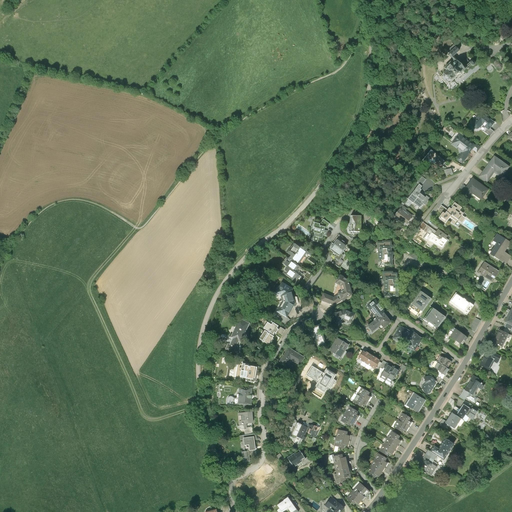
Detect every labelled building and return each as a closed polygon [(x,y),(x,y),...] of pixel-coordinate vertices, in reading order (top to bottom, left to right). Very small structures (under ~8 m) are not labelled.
[(461,50),(458,46),(451,52),(455,56),(461,50)] [(458,74),(459,75),(467,68),(459,60),(455,63),(453,61),(447,66),(449,69),(446,71),(452,78),(453,78),(458,74)] [(491,129),(497,121),(483,111),(476,120),(474,123),(476,127),(480,128),(483,126),(485,123),(491,129)] [(478,144),(462,132),(454,142),(465,150),(460,158),(465,161),(475,148),(478,144)] [(479,142),(478,144),(475,148),(479,151),(483,146),(479,142)] [(433,149),(422,163),(425,165),(428,162),(441,161),(445,164),(448,161),(433,149)] [(511,165),(497,155),(482,176),(489,181),(497,171),(504,176),(511,165)] [(475,177),(469,185),(465,191),(471,196),(475,191),(484,198),(491,189),(475,177)] [(413,195),(418,199),(413,204),(419,209),(426,201),(425,200),(428,197),(424,194),(425,193),(419,187),(413,195)] [(465,207),(457,202),(453,208),(452,207),(447,213),(445,211),(441,217),(448,222),(453,216),(456,219),(453,222),(456,224),(460,219),(465,222),(468,217),(465,215),(466,213),(463,210),(465,207)] [(407,226),(414,215),(403,207),(395,217),(407,226)] [(364,215),(354,215),(353,222),(352,226),(352,231),(364,231),(364,215)] [(375,215),(372,220),(377,224),(380,218),(375,215)] [(327,218),(323,223),(323,225),(328,226),(330,226),(332,223),(327,218)] [(439,231),(425,221),(421,227),(430,233),(427,237),(433,241),(435,240),(444,247),(449,240),(447,239),(450,235),(441,228),(439,231)] [(318,222),(317,226),(314,240),(315,240),(316,239),(321,240),(322,236),(325,237),(326,234),(329,234),(330,230),(328,229),(328,226),(323,225),(323,223),(318,222)] [(364,235),(364,231),(352,231),(352,226),(353,222),(351,223),(349,232),(350,234),(352,235),(364,235)] [(332,247),(334,249),(338,243),(341,238),(345,240),(347,237),(342,233),(332,247)] [(493,253),(508,263),(511,257),(511,255),(506,251),(511,242),(511,241),(500,234),(495,240),(499,243),(493,253)] [(341,238),(338,243),(346,249),(350,243),(345,240),(341,238)] [(393,241),(385,241),(385,242),(379,242),(379,249),(380,249),(380,262),(381,261),(381,266),(387,266),(387,265),(394,265),(394,254),(395,254),(395,252),(393,252),(393,247),(394,247),(394,245),(393,245),(393,241)] [(293,258),(301,264),(301,265),(311,251),(305,246),(305,247),(299,243),(297,246),(303,250),(299,254),(294,250),(292,253),(295,255),(293,258)] [(346,249),(338,243),(334,249),(342,254),(346,249)] [(303,275),(301,273),(305,267),(301,265),(301,264),(300,265),(294,261),(293,262),(290,261),(288,264),(291,266),(286,272),(299,281),(303,275)] [(501,271),(487,262),(480,272),(494,281),(501,271)] [(308,275),(300,286),(305,290),(313,278),(312,278),(315,274),(311,270),(307,275),(308,275)] [(395,271),(385,271),(385,280),(387,280),(387,296),(400,296),(400,282),(399,282),(399,280),(400,280),(400,277),(399,277),(399,272),(395,272),(395,271)] [(340,282),(345,285),(345,290),(341,293),(342,293),(337,297),(327,293),(324,299),(337,304),(346,298),(347,300),(355,294),(352,279),(345,275),(340,282)] [(283,297),(284,302),(283,304),(282,304),(281,305),(280,305),(278,310),(277,312),(281,314),(278,319),(281,321),(281,319),(283,320),(286,318),(295,303),(291,293),(292,289),(282,283),(276,293),(283,297)] [(434,298),(423,290),(410,307),(422,315),(434,298)] [(473,306),(456,293),(449,303),(453,306),(453,305),(463,313),(463,314),(466,316),(473,306)] [(371,306),(380,317),(381,318),(388,313),(389,312),(379,300),(371,306)] [(448,316),(435,306),(426,318),(440,328),(448,316)] [(339,312),(341,321),(348,318),(354,321),(358,314),(349,309),(339,312)] [(395,322),(388,313),(381,318),(380,317),(378,319),(378,321),(372,326),(376,331),(385,324),(388,327),(395,322)] [(252,322),(242,317),(233,337),(235,337),(232,343),(231,343),(228,348),(236,352),(241,340),(244,341),(252,322)] [(476,317),(472,326),(478,329),(482,320),(476,317)] [(272,319),(267,327),(276,333),(277,331),(279,332),(282,328),(280,327),(282,325),(272,319)] [(314,326),(321,345),(331,341),(323,322),(314,326)] [(406,343),(407,344),(415,331),(413,331),(409,328),(407,328),(403,325),(395,337),(402,342),(404,339),(407,341),(406,343)] [(471,337),(456,326),(454,329),(457,331),(453,336),(465,344),(471,337)] [(268,329),(262,337),(271,343),(272,341),(274,341),(276,338),(275,337),(276,335),(268,329)] [(503,331),(499,330),(495,338),(494,338),(492,342),(493,343),(498,346),(498,345),(501,347),(508,334),(503,331)] [(420,334),(415,331),(407,344),(417,350),(425,338),(420,335),(420,334)] [(341,337),(333,349),(344,357),(352,345),(341,337)] [(273,341),(269,346),(275,350),(278,345),(273,341)] [(498,351),(501,347),(498,345),(498,346),(493,343),(491,347),(498,351)] [(292,347),(283,361),(291,366),(295,359),(303,365),(308,357),(292,347)] [(490,349),(482,364),(492,369),(496,361),(500,362),(503,356),(490,349)] [(361,357),(370,363),(375,354),(369,351),(368,352),(366,350),(361,357)] [(448,352),(446,356),(454,361),(456,358),(448,352)] [(383,359),(375,354),(370,363),(377,367),(382,360),(383,359)] [(439,360),(442,362),(450,367),(454,361),(446,356),(443,354),(439,360)] [(386,359),(385,362),(383,365),(388,368),(391,362),(386,359)] [(238,379),(243,380),(244,377),(249,378),(249,381),(256,382),(259,362),(252,361),(252,364),(246,363),(246,362),(241,361),(238,379)] [(389,379),(397,366),(391,362),(388,368),(383,375),(389,379)] [(451,368),(450,367),(442,362),(438,368),(447,374),(451,368)] [(404,370),(397,366),(389,379),(394,382),(396,380),(397,381),(404,370)] [(340,380),(331,371),(327,370),(312,369),(311,379),(326,379),(333,386),(340,380)] [(481,378),(476,375),(467,389),(472,392),(475,394),(480,386),(484,389),(486,386),(478,381),(481,378)] [(428,383),(425,388),(427,393),(429,394),(431,393),(432,393),(438,384),(438,382),(438,381),(437,379),(436,378),(435,377),(432,376),(427,377),(428,383)] [(236,405),(237,404),(246,405),(254,405),(255,388),(250,388),(242,387),(242,397),(237,397),(237,396),(235,396),(234,396),(233,396),(232,396),(231,397),(231,398),(230,403),(231,404),(232,405),(233,405),(235,405),(236,405)] [(365,387),(360,394),(372,401),(374,397),(372,395),(373,392),(365,387)] [(469,397),(472,392),(467,389),(466,389),(462,396),(467,399),(469,397)] [(417,392),(408,405),(420,412),(428,400),(417,392)] [(475,394),(472,392),(469,397),(478,402),(479,400),(478,399),(480,397),(475,394)] [(372,401),(360,394),(356,401),(365,407),(366,405),(368,406),(372,401)] [(466,403),(459,414),(465,418),(468,413),(473,416),(477,410),(466,403)] [(349,413),(360,420),(363,416),(360,414),(362,411),(353,406),(349,413)] [(255,411),(242,412),(243,428),(247,428),(248,432),(256,432),(256,426),(250,426),(250,422),(256,422),(255,411)] [(458,428),(465,418),(459,414),(454,411),(448,420),(447,421),(451,423),(458,428)] [(357,425),(360,420),(349,413),(344,420),(353,426),(355,424),(357,425)] [(406,413),(401,419),(413,426),(416,422),(413,421),(415,418),(406,413)] [(411,431),(413,426),(401,419),(397,426),(406,432),(408,429),(411,431)] [(442,424),(448,428),(451,423),(447,421),(448,420),(445,419),(442,424)] [(311,426),(300,422),(296,433),(306,437),(309,430),(311,426)] [(312,423),(311,426),(309,430),(313,431),(312,432),(320,435),(322,431),(320,430),(322,426),(316,423),(315,424),(312,423)] [(340,437),(353,440),(354,435),(351,435),(351,431),(342,429),(340,437)] [(395,431),(391,438),(402,445),(405,441),(402,440),(404,437),(395,431)] [(247,445),(247,450),(252,449),(253,449),(253,450),(259,449),(258,438),(260,438),(259,432),(243,434),(244,445),(247,445)] [(352,446),(353,440),(340,437),(338,445),(349,448),(349,445),(352,446)] [(391,438),(387,443),(399,450),(402,445),(391,438)] [(437,445),(433,451),(439,455),(446,459),(456,444),(448,439),(442,448),(437,445)] [(399,450),(387,443),(383,450),(392,456),(393,454),(395,455),(399,450)] [(247,450),(245,450),(246,461),(253,460),(252,449),(247,450)] [(439,455),(433,451),(431,449),(425,459),(427,460),(428,459),(433,463),(439,455)] [(291,458),(297,467),(305,462),(304,461),(308,458),(302,450),(291,458)] [(283,452),(278,456),(282,461),(287,457),(283,452)] [(336,457),(338,464),(351,461),(350,457),(347,457),(346,454),(336,457)] [(382,454),(378,460),(389,467),(391,464),(389,462),(391,459),(382,454)] [(439,466),(433,463),(428,459),(427,460),(422,468),(428,472),(429,471),(434,474),(439,466)] [(378,460),(374,465),(385,473),(389,467),(378,460)] [(338,464),(340,471),(353,468),(351,461),(338,464)] [(385,473),(374,465),(369,472),(378,478),(380,475),(383,477),(385,473)] [(354,472),(353,468),(340,471),(342,478),(352,476),(351,472),(354,472)] [(267,471),(251,480),(258,492),(267,487),(264,482),(271,478),(267,471)] [(364,483),(356,490),(366,500),(373,492),(364,483)] [(361,505),(366,500),(356,490),(349,497),(357,505),(359,503),(361,505)] [(287,499),(276,506),(280,511),(286,508),(288,511),(293,511),(295,511),(287,499)] [(341,511),(344,509),(331,499),(325,506),(330,510),(328,511),(341,511)]
